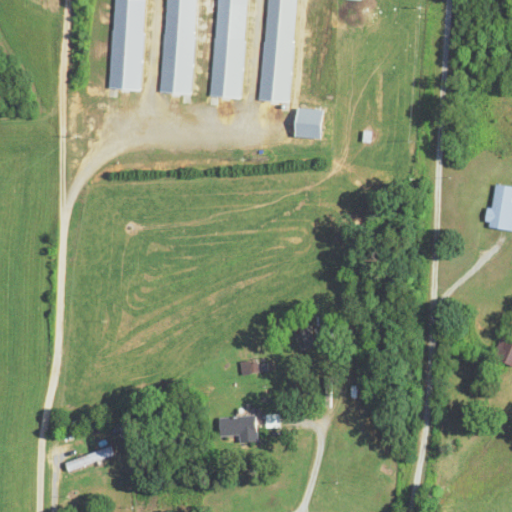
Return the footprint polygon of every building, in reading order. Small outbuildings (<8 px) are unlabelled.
[(112,0),(108,90),(139,91),(142,0),(112,0)] [(194,0),(163,0),(160,93),(191,95),(194,0)] [(214,0),(210,97),(240,99),(244,0),(214,0)] [(292,0),(264,0),(259,101),(287,103),(292,0)] [(290,138),(315,138),(315,110),(290,110),(290,138)] [(511,231),(511,220),(511,203),(507,203),(509,187),(491,185),(488,210),(483,209),(481,228),(511,231)] [(289,326),(299,350),(312,344),(303,321),(289,326)] [(489,361),(511,367),(511,339),(497,335),(489,361)] [(237,364),(239,375),(255,373),(253,362),(237,364)] [(235,437),(236,443),(253,443),(253,417),(215,418),(215,437),(235,437)] [(111,458),(108,449),(60,462),(63,472),(111,458)]
